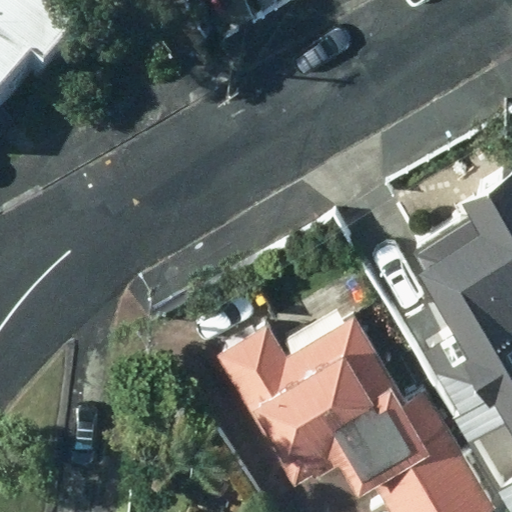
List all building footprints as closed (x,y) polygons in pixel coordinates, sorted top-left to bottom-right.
[(38,83),(71,36),(26,0),(0,0),(0,101),(24,71),(38,83)] [(198,0),(210,20),(243,0),(198,0)] [(511,158),(459,189),(467,202),(409,236),(420,253),(415,256),(463,340),(459,342),(484,386),(451,406),(511,508),(511,158)] [(352,481),(370,471),(448,425),(422,380),(399,393),(351,309),(341,315),(333,302),(276,335),(266,317),(214,345),(292,478),(336,453),(352,481)] [(471,511),(491,500),(448,425),(370,471),(392,511),(471,511)]
